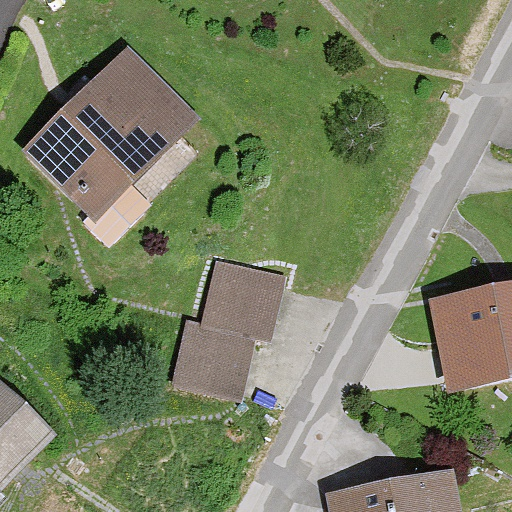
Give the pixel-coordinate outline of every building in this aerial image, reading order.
[(196,121),(127,53),(25,156),(88,219),(83,223),(108,248),(150,206),(130,187),(196,121)] [(269,342),(282,279),(215,265),(202,325),(188,322),(174,387),(237,401),(250,338),(269,342)] [(511,386),(511,290),(432,303),(447,397),(511,386)] [(0,492),(52,440),(0,388),(0,492)] [(454,511),(448,476),(325,499),(327,511),(454,511)]
